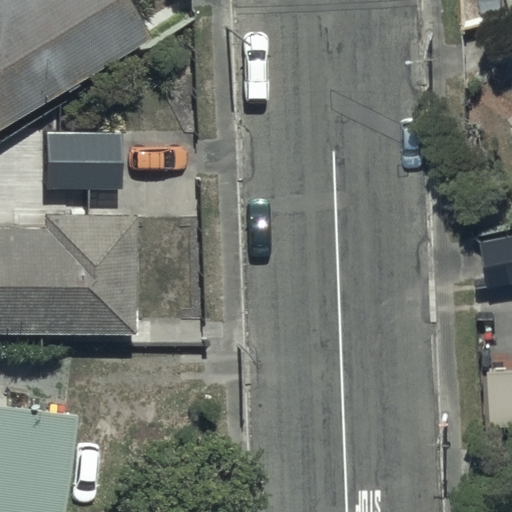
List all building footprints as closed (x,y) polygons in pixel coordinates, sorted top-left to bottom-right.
[(0,0),(0,115),(139,31),(120,0),(0,0)] [(111,130),(36,128),(35,184),(110,185),(111,130)] [(511,223),(511,169),(465,181),(478,232),(511,223)] [(37,220),(0,220),(0,329),(124,330),(125,210),(37,210),(37,220)] [(511,232),(477,238),(486,280),(511,274),(511,232)] [(0,511),(54,511),(66,404),(0,396),(0,511)]
